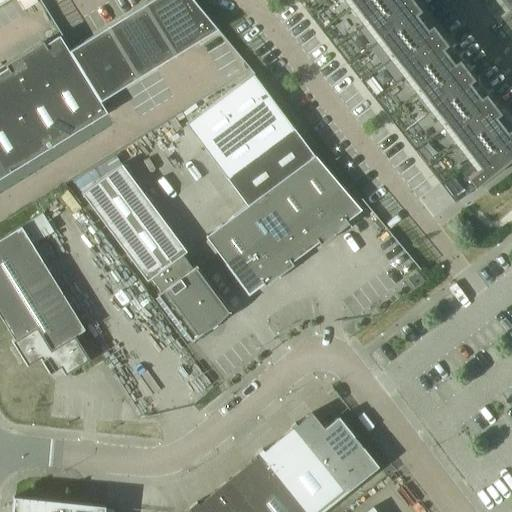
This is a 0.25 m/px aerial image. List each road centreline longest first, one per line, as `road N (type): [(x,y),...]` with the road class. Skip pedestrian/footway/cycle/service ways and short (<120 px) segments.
road 1 (unclassified): [(457,511),(367,395),(325,360),(297,368),(188,455),(165,464),(0,449)]
road 2 (unknown): [(348,0),(464,124),(463,170),(416,216)]
road 3 (unknown): [(0,193),(220,54)]
road 4 (unknown): [(311,362),(265,289),(170,181)]
road 5 (unknown): [(96,246),(218,431)]
road 6 (unknown): [(338,365),(348,242)]
